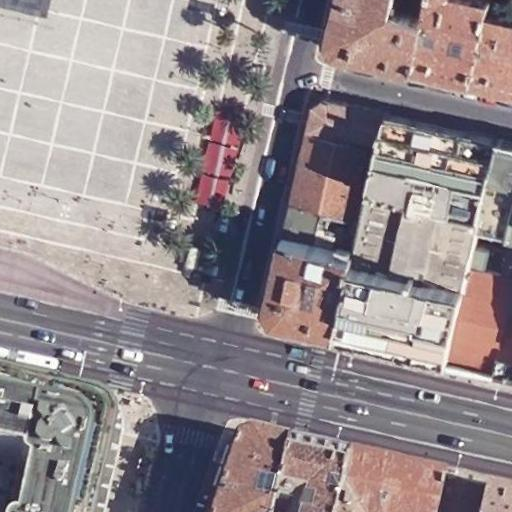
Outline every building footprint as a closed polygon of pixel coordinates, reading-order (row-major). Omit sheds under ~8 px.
[(434,0),(339,0),(330,39),(338,51),(419,71),(434,0)] [(434,0),(419,71),(475,82),(490,19),(494,3),(478,0),(434,0)] [(208,26),(201,12),(173,6),(167,34),(158,39),(140,35),(112,48),(105,35),(39,21),(35,12),(0,4),(0,229),(93,249),(104,199),(155,210),(162,175),(177,168),(208,26)] [(475,82),(511,90),(511,25),(490,19),(475,82)] [(365,217),(391,114),(374,110),(340,102),(328,99),(314,108),(293,200),(365,217)] [(501,139),(391,114),(365,217),(337,333),(450,359),(477,241),(501,139)] [(511,141),(501,139),(477,241),(511,248),(511,141)] [(337,333),(365,217),(293,200),(270,306),(277,319),(337,333)] [(511,248),(477,241),(450,359),(495,368),(511,301),(511,248)] [(218,277),(225,254),(192,245),(186,267),(218,277)] [(511,301),(495,368),(511,372),(511,301)] [(0,382),(0,511),(95,511),(116,429),(101,406),(0,382)] [(271,511),(286,449),(262,444),(247,440),(234,449),(212,511),(271,511)] [(335,511),(348,463),(319,457),(286,449),(271,511),(273,511),(335,511)] [(348,463),(335,511),(434,511),(441,485),(384,472),(348,463)] [(441,485),(434,511),(480,511),(485,494),(467,490),(441,485)] [(485,494),(480,511),(511,511),(511,500),(491,496),(485,494)]
